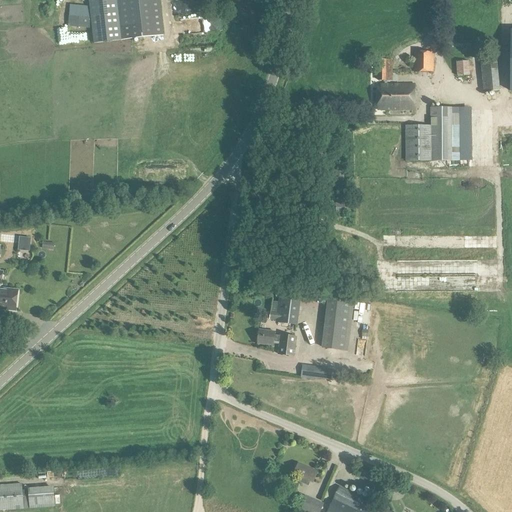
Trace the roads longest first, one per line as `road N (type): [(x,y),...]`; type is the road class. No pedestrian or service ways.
road 1 (tertiary): [(0,379),(240,158)]
road 2 (unclassified): [(211,390),(418,480),(466,511)]
road 3 (unclassified): [(240,158),(211,390)]
road 4 (tertiary): [(240,158),(270,91),(293,0)]
